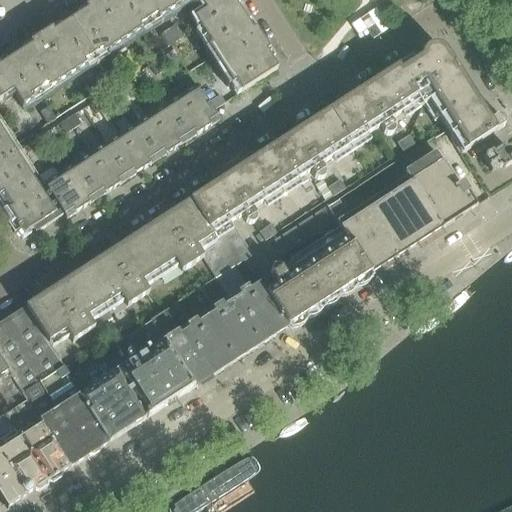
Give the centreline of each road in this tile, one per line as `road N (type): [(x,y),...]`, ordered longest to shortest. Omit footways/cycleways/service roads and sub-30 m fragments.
road 1 (residential): [(60,511),(511,221)]
road 2 (residential): [(24,285),(321,95)]
road 3 (residential): [(321,95),(443,19),(465,32),(511,99)]
